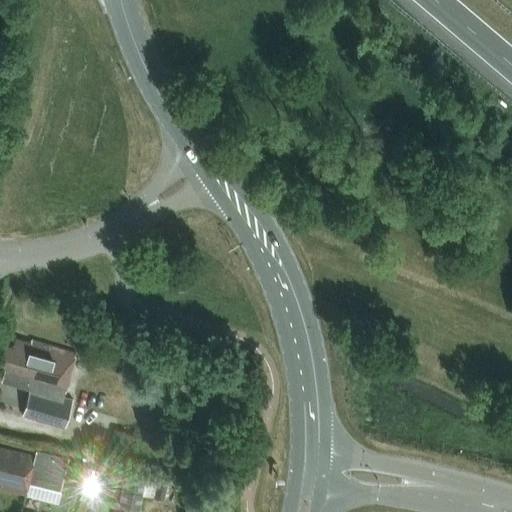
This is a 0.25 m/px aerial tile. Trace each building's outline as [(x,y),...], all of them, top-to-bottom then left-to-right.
[(63,396),(76,353),(31,339),(30,343),(15,339),(13,347),(4,344),(0,359),(0,363),(5,365),(1,380),(30,388),(22,416),(64,428),(72,399),(63,396)] [(139,436),(115,429),(111,444),(134,450),(139,436)] [(69,457),(57,455),(37,450),(35,458),(0,449),(0,486),(26,493),(28,483),(60,491),(69,457)] [(125,474),(119,506),(140,510),(146,478),(125,474)] [(168,482),(157,480),(154,496),(165,499),(168,482)]
